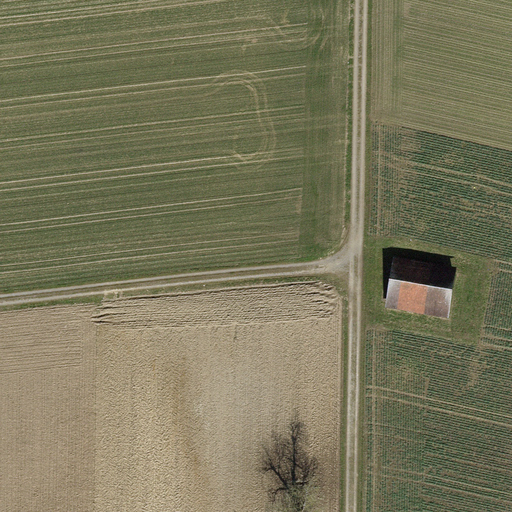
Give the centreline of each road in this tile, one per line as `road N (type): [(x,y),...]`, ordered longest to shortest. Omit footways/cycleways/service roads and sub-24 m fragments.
road 1 (track): [(355,511),(370,0)]
road 2 (track): [(0,300),(361,259)]
